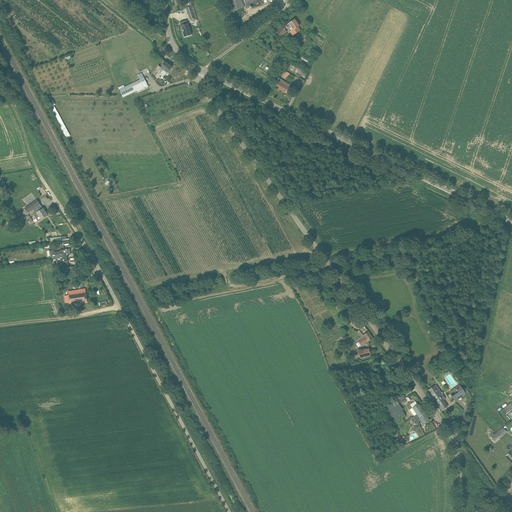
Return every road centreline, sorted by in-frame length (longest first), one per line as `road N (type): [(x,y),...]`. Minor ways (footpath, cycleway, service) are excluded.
road 1 (unclassified): [(461,511),(452,437),(199,68)]
road 2 (unclassified): [(229,511),(42,178)]
road 3 (unclassified): [(511,220),(199,68)]
road 4 (unknown): [(149,285),(215,270),(234,284),(331,266)]
road 5 (track): [(119,305),(0,325)]
road 6 (track): [(202,70),(300,0)]
